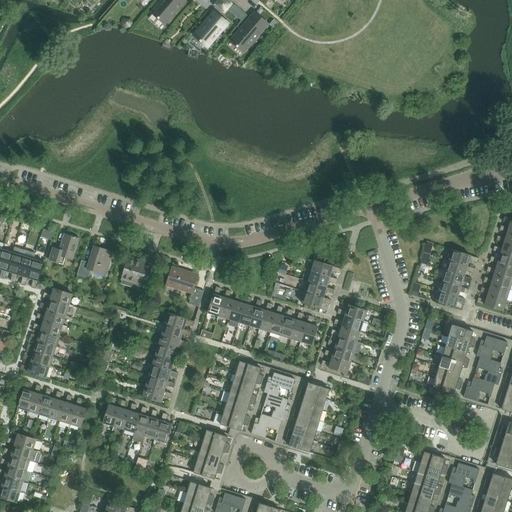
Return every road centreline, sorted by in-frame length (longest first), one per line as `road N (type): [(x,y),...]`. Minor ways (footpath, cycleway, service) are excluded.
road 1 (unclassified): [(372,206),(215,245),(0,180)]
road 2 (residential): [(275,462),(304,373),(268,361),(241,453)]
road 3 (residential): [(378,404),(402,310),(372,206)]
road 4 (residential): [(275,474),(349,499),(378,404)]
road 5 (residential): [(511,334),(481,325),(459,415)]
